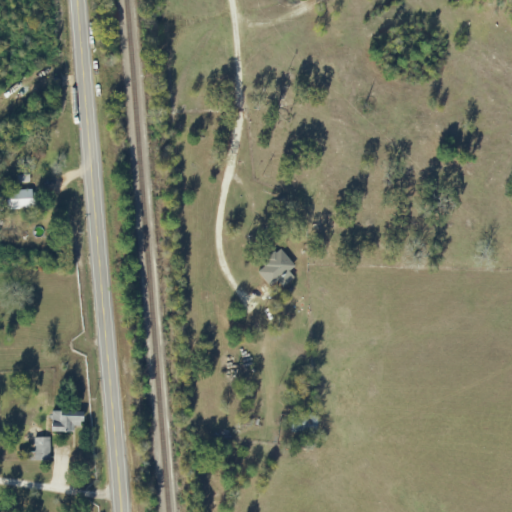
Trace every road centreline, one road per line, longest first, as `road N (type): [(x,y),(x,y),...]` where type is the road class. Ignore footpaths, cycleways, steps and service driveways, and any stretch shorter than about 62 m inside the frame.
road 1 (secondary): [(121,511),(77,0)]
road 2 (residential): [(243,0),(252,95),(229,352)]
